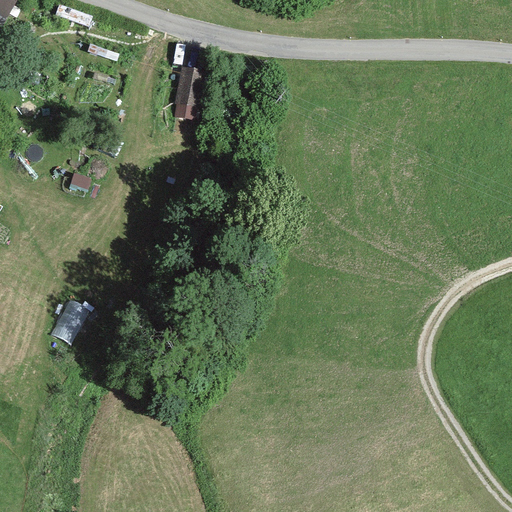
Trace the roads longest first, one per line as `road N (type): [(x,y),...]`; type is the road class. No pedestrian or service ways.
road 1 (residential): [(107,0),(247,43),(511,54)]
road 2 (track): [(511,504),(426,367),(441,311),(475,281),(511,270)]
